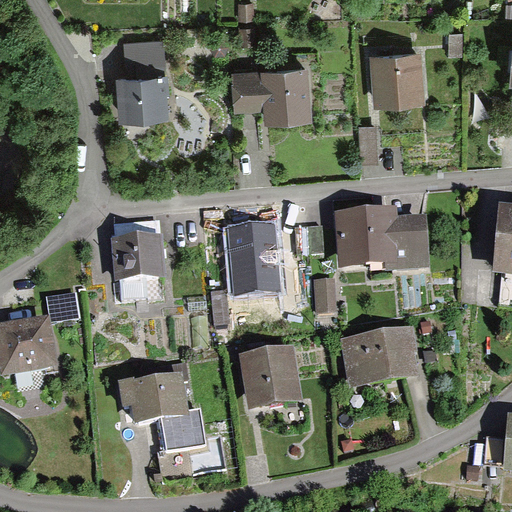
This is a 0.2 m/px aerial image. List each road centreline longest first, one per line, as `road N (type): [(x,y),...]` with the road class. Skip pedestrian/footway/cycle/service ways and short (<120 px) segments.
road 1 (residential): [(83,215),(511,178)]
road 2 (residential): [(156,511),(373,472),(453,442),(511,400)]
road 3 (residential): [(83,215),(97,189),(88,106),(79,71),(36,0)]
